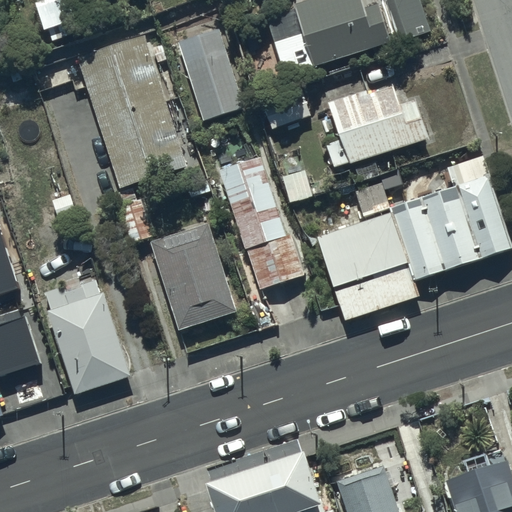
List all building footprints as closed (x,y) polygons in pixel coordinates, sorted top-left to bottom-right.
[(360,9),(356,0),(327,0),(320,2),(319,0),(307,0),(291,5),(301,35),(279,42),(290,76),(387,44),(374,5),(360,9)] [(417,0),(390,0),(384,2),(398,41),(429,30),(417,0)] [(216,30),(176,43),(202,123),(242,111),(216,30)] [(145,37),(76,59),(117,188),(186,166),(145,37)] [(393,83),(327,104),(339,141),(325,146),(333,171),(430,140),(417,100),(400,106),(393,83)] [(301,94),(263,105),(271,129),(308,117),(301,94)] [(299,150),(275,157),(289,204),(312,198),(299,150)] [(257,155),(215,171),(259,290),(301,275),(257,155)] [(454,191),(315,237),(343,323),(415,300),(410,284),(511,250),(511,248),(482,159),(447,171),(454,191)] [(383,184),(356,192),(363,216),(391,207),(386,193),(403,188),(398,172),(381,178),(383,184)] [(135,187),(115,194),(131,243),(151,236),(135,187)] [(206,220),(147,240),(177,330),(236,311),(206,220)] [(0,288),(17,282),(0,229),(0,288)] [(63,286),(42,293),(49,311),(46,312),(75,396),(130,378),(97,282),(66,293),(63,286)] [(319,511),(302,455),(203,486),(211,511),(331,511),(330,510),(322,511),(319,511)] [(511,511),(511,479),(505,459),(442,481),(452,511),(511,511)] [(395,511),(381,467),(336,482),(345,511),(395,511)]
